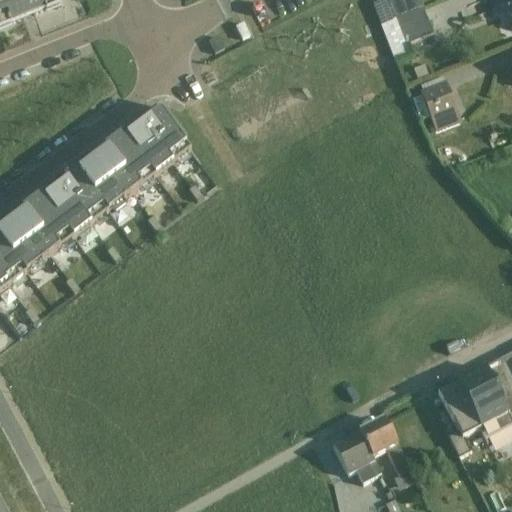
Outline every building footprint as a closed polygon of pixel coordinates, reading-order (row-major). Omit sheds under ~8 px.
[(0,0),(0,29),(18,22),(8,0),(0,0)] [(8,0),(18,22),(52,8),(49,0),(8,0)] [(411,65),(470,44),(458,10),(438,16),(433,0),(393,14),(411,65)] [(511,0),(487,0),(502,41),(511,37),(511,0)] [(425,73),(434,91),(446,86),(437,67),(425,73)] [(452,134),(476,123),(463,93),(439,103),(452,134)] [(434,133),(446,131),(442,106),(430,108),(434,133)] [(157,117),(119,146),(152,190),(190,161),(157,117)] [(119,146),(81,175),(115,219),(152,190),(119,146)] [(81,175),(43,203),(77,247),(115,219),(81,175)] [(43,203),(5,232),(39,276),(77,247),(43,203)] [(5,232),(0,235),(0,303),(1,305),(39,276),(5,232)] [(476,436),(504,421),(479,373),(451,387),(476,436)] [(476,436),(451,387),(432,398),(456,446),(476,436)] [(366,468),(394,453),(379,425),(351,440),(366,468)] [(366,468),(351,440),(328,453),(343,481),(366,468)]
